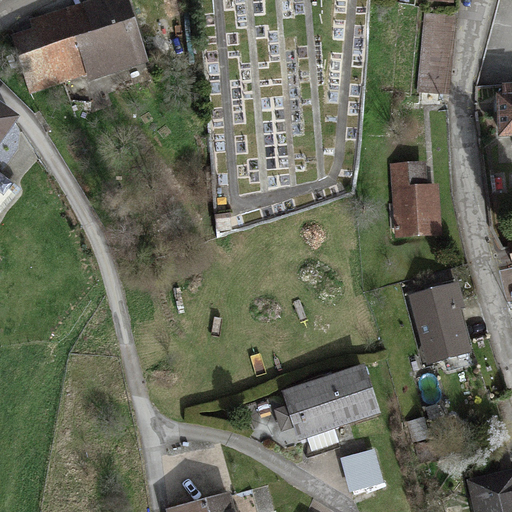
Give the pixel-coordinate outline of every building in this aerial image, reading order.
[(451,0),(425,0),(425,9),(451,10),(451,0)] [(124,2),(32,25),(35,37),(18,41),(31,93),(90,78),(92,84),(142,72),(124,2)] [(422,19),(419,94),(450,96),(452,20),(422,19)] [(511,94),(502,95),(502,144),(511,144),(511,94)] [(0,109),(0,132),(11,117),(0,109)] [(395,171),(396,243),(436,242),(435,196),(422,196),(422,171),(395,171)] [(453,293),(410,303),(425,368),(468,358),(453,293)] [(364,378),(286,398),(299,446),(377,425),(364,378)] [(511,511),(511,479),(469,488),(473,511),(511,511)] [(230,511),(228,503),(193,511),(230,511)]
